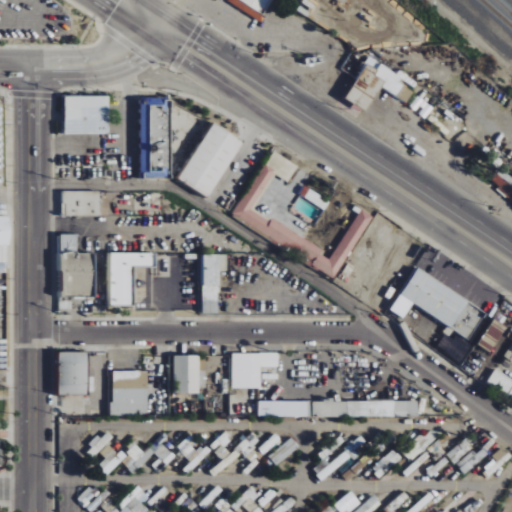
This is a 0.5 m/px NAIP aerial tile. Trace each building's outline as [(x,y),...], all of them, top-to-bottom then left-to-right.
[(261,21),(273,0),(235,0),(234,0),(226,0),(226,2),(261,21)] [(365,113),(382,88),(396,97),(406,82),(380,65),(377,70),(368,64),(345,99),(365,113)] [(109,97),(65,97),(65,135),(109,134),(109,97)] [(171,180),(172,99),(142,99),(141,179),(171,180)] [(242,139),(211,123),(180,182),(211,198),(242,139)] [(254,212),(274,174),(289,182),(295,170),(281,163),(277,170),(263,162),(232,220),(338,277),(371,216),(359,209),(334,255),(254,212)] [(490,181),(509,198),(511,194),(511,186),(504,180),(507,177),(500,171),(490,181)] [(326,209),(330,200),(304,187),(300,196),(326,209)] [(99,217),(100,192),(62,192),(61,216),(99,217)] [(0,246),(10,246),(10,217),(0,216),(0,246)] [(95,297),(95,253),(78,253),(78,235),(61,235),(62,298),(95,297)] [(110,306),(135,306),(135,267),(157,267),(157,253),(110,253),(110,306)] [(219,314),(219,271),(228,271),(227,255),(203,255),(204,314),(219,314)] [(400,296),(453,328),(469,301),(417,269),(400,296)] [(479,345),(491,352),(506,328),(495,320),(479,345)] [(476,378),(487,353),(453,338),(445,356),(462,363),(459,370),(476,378)] [(88,353),(59,353),(58,395),(88,395),(88,353)] [(232,389),(260,389),(261,367),(278,367),(279,354),(232,354),(232,389)] [(200,356),(174,356),(174,394),(199,394),(200,356)] [(511,397),(511,379),(494,370),(487,384),(511,397)] [(148,374),(113,374),(113,415),(148,415),(148,374)] [(259,418),(418,417),(418,401),(258,402),(259,418)] [(88,447),(96,455),(113,438),(106,430),(88,447)] [(106,459),(99,465),(108,475),(124,460),(110,443),(100,452),(106,459)] [(153,456),(147,448),(141,452),(137,446),(126,454),(130,458),(116,468),(120,475),(129,469),(131,472),(153,456)] [(160,473),(174,458),(162,446),(154,454),(159,458),(152,465),(160,473)] [(350,458),(346,452),(317,475),(322,481),(350,458)] [(373,469),(380,477),(399,460),(392,452),(373,469)] [(231,508),(236,511),(248,498),(243,494),(231,508)] [(146,511),(148,510),(134,497),(119,511),(146,511)] [(235,511),(223,499),(215,505),(222,511),(221,511),(235,511)]
